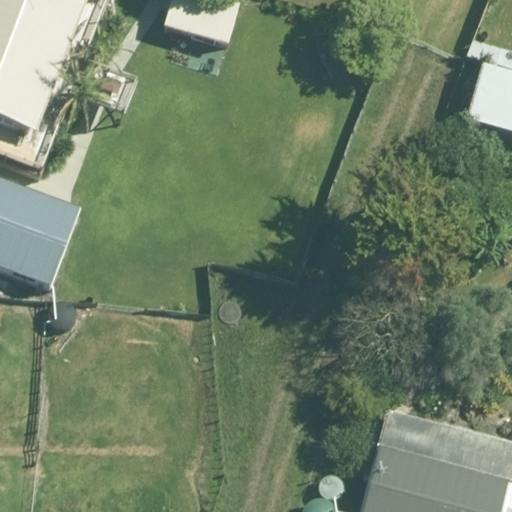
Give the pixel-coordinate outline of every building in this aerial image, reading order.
[(0,0),(0,134),(25,144),(77,8),(55,0),(0,0)] [(221,48),(233,8),(209,0),(170,0),(161,29),(221,48)] [(511,81),(478,73),(464,127),(511,139),(511,81)] [(0,273),(50,291),(78,215),(0,185),(0,273)] [(511,511),(511,487),(378,450),(360,511),(511,511)]
